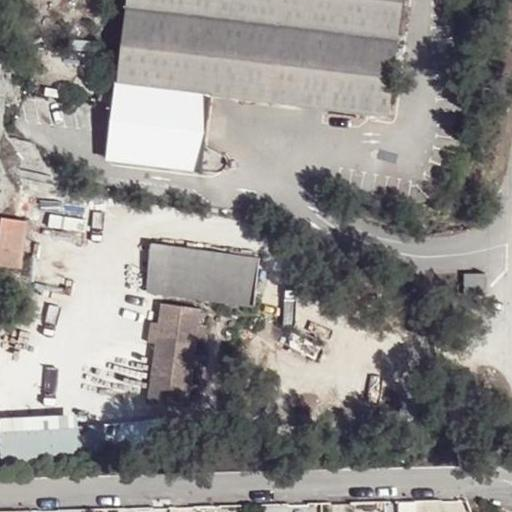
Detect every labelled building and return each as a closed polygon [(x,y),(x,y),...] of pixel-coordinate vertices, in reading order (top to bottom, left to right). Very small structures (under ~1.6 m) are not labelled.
[(378,0),(130,0),(112,160),(218,172),(224,170),(225,166),(225,160),(223,155),(213,147),(203,143),(209,94),(386,114),(394,44),(380,43),(382,20),(376,20),(378,0)] [(394,44),(405,0),(378,0),(376,20),(382,20),(380,43),(394,44)] [(0,247),(0,270),(14,272),(20,236),(2,233),(0,247)] [(147,289),(255,304),(261,259),(152,245),(147,289)] [(466,285),(465,294),(485,296),(486,288),(466,285)] [(485,296),(465,294),(464,304),(484,306),(485,296)] [(200,306),(160,300),(148,400),(187,405),(200,306)] [(2,430),(4,462),(167,443),(165,417),(2,430)]
